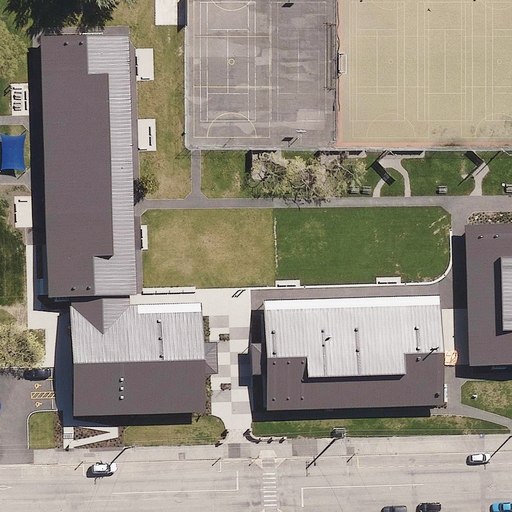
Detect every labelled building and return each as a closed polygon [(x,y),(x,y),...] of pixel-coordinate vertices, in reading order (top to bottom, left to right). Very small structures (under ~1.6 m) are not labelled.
[(186,0),(151,0),(151,24),(186,25),(186,0)] [(129,35),(41,38),(49,296),(69,296),(129,294),(137,294),(129,35)] [(25,190),(0,189),(0,304),(6,305),(6,274),(39,274),(38,235),(26,235),(25,190)] [(465,226),(470,366),(511,364),(511,224),(468,226),(465,226)] [(129,294),(69,296),(73,415),(205,411),(204,374),(211,374),(218,374),(217,342),(210,342),(204,342),(203,315),(202,303),(130,305),(129,294)] [(267,411),(444,405),(443,364),(441,295),(265,301),(266,343),(252,343),(253,375),(265,375),(267,411)] [(0,418),(58,417),(57,380),(34,380),(34,376),(2,376),(2,382),(0,381),(0,418)]
